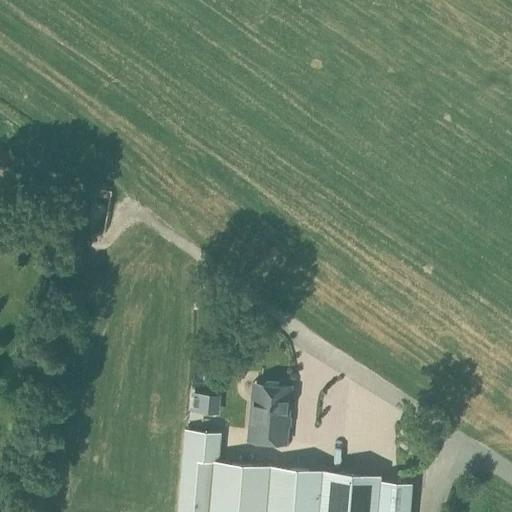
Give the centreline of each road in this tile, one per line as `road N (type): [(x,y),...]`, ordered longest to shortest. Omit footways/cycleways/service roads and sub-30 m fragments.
road 1 (track): [(285,325),(0,121)]
road 2 (unclassified): [(511,487),(285,325)]
